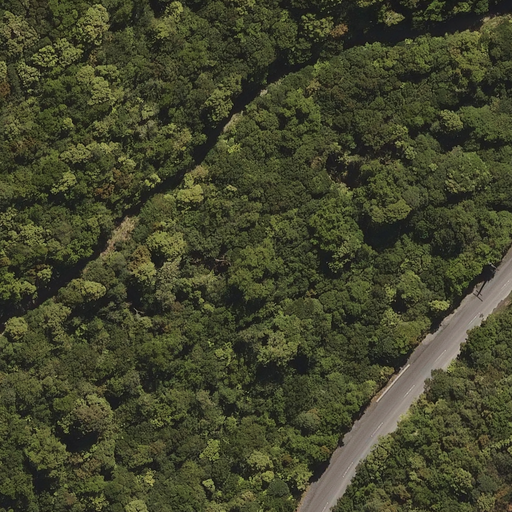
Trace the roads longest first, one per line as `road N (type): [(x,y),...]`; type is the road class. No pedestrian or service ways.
road 1 (track): [(0,333),(267,71),(292,57),(470,31),(511,5)]
road 2 (unclassified): [(324,511),(377,432),(511,280)]
